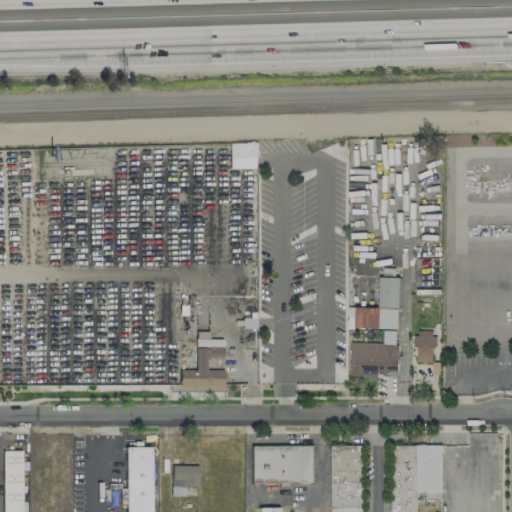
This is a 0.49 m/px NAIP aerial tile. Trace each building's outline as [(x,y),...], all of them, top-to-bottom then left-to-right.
[(228,143),(229,168),(255,167),(254,142),(228,143)] [(397,329),(398,277),(387,277),(388,268),(382,268),(382,277),(377,277),(376,307),(347,307),(346,328),(397,329)] [(433,331),(415,330),(414,362),(433,362),(433,331)] [(396,372),(397,331),(382,331),(382,343),(349,342),(347,375),(376,376),(376,371),(396,372)] [(195,370),(179,369),(179,390),(222,390),(223,369),(205,369),(205,357),(222,357),(222,338),(195,338),(195,370)] [(90,444),(74,443),(74,471),(89,471),(90,444)] [(250,445),(250,482),(311,483),(312,446),(250,445)] [(361,511),(361,445),(330,445),(331,511),(361,511)] [(441,445),(391,445),(390,511),(415,511),(415,491),(425,491),(425,500),(440,500),(441,445)] [(150,511),(150,446),(124,447),(124,511),(150,511)] [(1,511),(20,511),(20,450),(1,450),(1,511)] [(197,466),(171,465),(170,495),(184,495),(184,486),(197,487),(197,466)]
